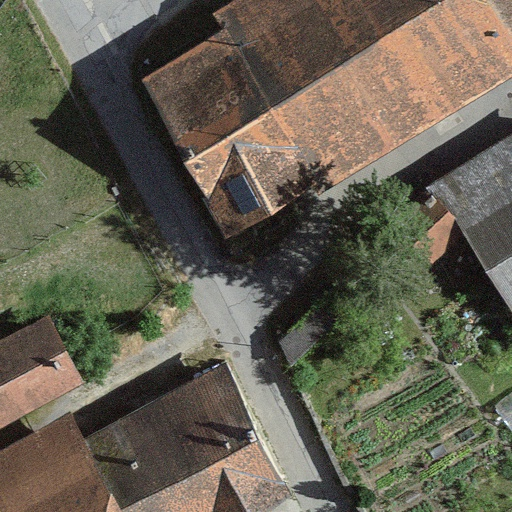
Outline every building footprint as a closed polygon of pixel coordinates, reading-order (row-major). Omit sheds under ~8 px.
[(511,1),(511,0),(256,0),(150,64),(249,227),(511,67),(511,1)] [(511,133),(443,174),(511,293),(511,133)] [(72,333),(0,372),(0,434),(98,382),(72,333)] [(228,359),(93,431),(136,511),(260,511),(300,491),(228,359)] [(85,411),(0,454),(0,511),(136,511),(93,431),(85,411)]
